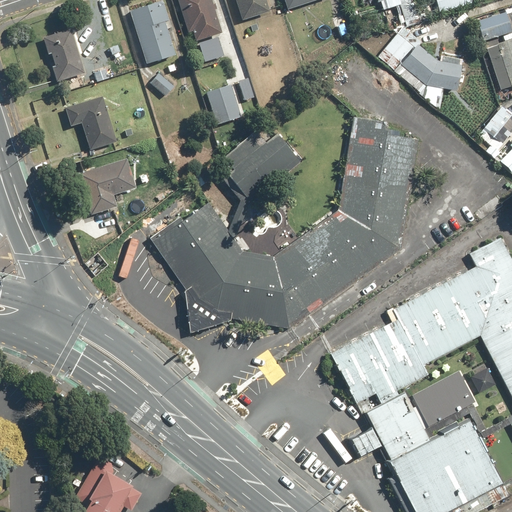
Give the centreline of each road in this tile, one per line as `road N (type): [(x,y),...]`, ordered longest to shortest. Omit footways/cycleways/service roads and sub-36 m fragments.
road 1 (secondary): [(57,301),(154,368),(315,511)]
road 2 (secondary): [(265,511),(113,385)]
road 3 (secondary): [(3,175),(20,230),(57,301)]
road 4 (tertiary): [(113,385),(67,354),(0,327)]
